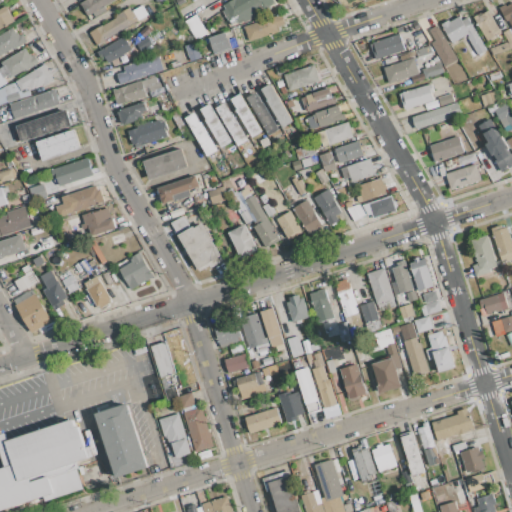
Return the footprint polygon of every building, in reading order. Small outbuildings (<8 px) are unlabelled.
[(123,0),(122,1),(121,0),(116,0),(104,7),(106,11),(95,17),(93,13),(87,17),(80,4),(86,0),(123,0)] [(239,24),(238,22),(230,26),(222,11),(225,9),(223,5),(232,0),(274,0),(276,3),(264,10),(265,11),(244,23),(243,22),(239,24)] [(511,26),(508,19),(506,20),(499,8),(505,4),(506,6),(511,2),(511,26)] [(131,12),(142,6),(148,15),(136,21),(137,22),(97,45),(90,32),(101,25),(102,26),(116,18),(115,16),(128,8),(131,12)] [(490,39),(487,40),(474,17),(481,13),(482,14),(488,11),(500,33),(497,35),(498,37),(491,41),(490,39)] [(276,27),(277,32),(249,41),(244,27),(281,15),(284,25),(276,27)] [(441,24),(449,20),(450,22),(459,17),(461,21),(468,17),(474,29),(475,29),(487,49),(478,54),(466,34),(452,43),(441,24)] [(446,67),(432,43),(435,41),(428,30),(436,25),(457,61),(446,67)] [(0,35),(13,28),(16,34),(18,33),(19,35),(22,34),(26,41),(0,55),(0,35)] [(511,48),(503,32),(509,29),(511,34),(511,48)] [(214,53),(209,38),(225,33),(226,38),(225,38),(228,48),(214,53)] [(404,50),(376,59),(371,43),(399,35),(404,50)] [(131,50),(107,63),(100,51),(124,38),(131,50)] [(147,38),(151,46),(141,51),(137,44),(147,38)] [(185,46),(196,42),(201,57),(190,61),(185,46)] [(490,48),(507,42),(510,49),(492,55),(490,48)] [(418,60),(432,56),(429,45),(415,49),(418,60)] [(1,63),(25,48),(29,55),(30,54),(31,56),(34,55),(39,64),(27,71),(26,69),(10,79),(8,75),(3,78),(0,72),(0,67),(3,66),(1,63)] [(159,61),(162,70),(157,72),(157,73),(120,85),(117,74),(125,71),(124,67),(152,58),(153,62),(159,61)] [(413,58),(418,74),(389,83),(384,67),(413,58)] [(425,79),(422,69),(441,63),(444,73),(425,79)] [(313,64),(319,81),(289,91),(284,74),(313,64)] [(27,92),(28,97),(8,104),(2,86),(13,83),(17,92),(20,90),(15,81),(44,65),(52,78),(53,79),(53,80),(45,85),(44,84),(36,89),(35,87),(31,90),(30,89),(27,92)] [(278,74),(276,68),(281,66),(284,73),(278,74)] [(491,81),(489,74),(500,71),(502,77),(491,81)] [(157,83),(160,83),(161,87),(163,86),(165,93),(151,97),(149,92),(145,93),(146,95),(146,97),(132,101),(132,100),(117,105),(114,98),(115,98),(113,90),(141,80),(141,81),(146,79),(155,77),(157,83)] [(293,121),(282,127),(267,101),(268,100),(261,89),(271,84),(293,121)] [(400,94),(402,93),(430,84),(433,92),(431,93),(433,101),(405,110),(400,94)] [(306,97),(306,95),(328,88),(331,97),(334,96),(336,102),(308,112),(308,111),(306,112),(302,98),(306,97)] [(54,90),(60,106),(14,120),(9,104),(54,90)] [(262,103),(264,102),(280,128),(269,135),(247,98),(257,91),(261,98),(260,99),(262,103)] [(494,91),(497,102),(484,107),(480,96),(494,91)] [(236,110),(237,109),(231,99),(241,93),(263,131),(252,137),(236,110)] [(438,97),(451,93),(454,102),(441,107),(438,97)] [(437,100),(439,107),(427,111),(425,104),(437,100)] [(147,109),(141,111),(143,118),(125,125),(124,123),(121,124),(117,112),(120,111),(120,110),(144,102),(147,109)] [(216,108),(226,102),(248,139),(238,145),(216,108)] [(415,130),(411,117),(457,103),(461,115),(415,130)] [(511,126),(510,123),(504,127),(495,111),(490,114),(487,109),(497,104),(498,106),(499,106),(499,107),(506,103),(511,113),(511,126)] [(232,141),(222,148),(205,120),(206,119),(201,109),(210,104),(232,141)] [(313,115),(315,114),(315,113),(338,106),(341,114),(344,114),(346,120),(320,128),(320,127),(311,130),(307,118),(313,116),(313,115)] [(170,113),(177,109),(188,130),(181,133),(170,113)] [(16,126),(66,110),(71,126),(21,142),(16,126)] [(202,122),(218,149),(207,156),(185,118),(195,112),(201,122),(202,122)] [(161,121),(164,120),(167,129),(164,130),(166,137),(144,144),(144,145),(135,148),(135,147),(133,148),(127,131),(137,128),(136,126),(149,121),(150,123),(161,120),(161,121)] [(490,120),(511,157),(511,166),(503,172),(501,169),(500,169),(498,165),(496,166),(493,162),(495,160),(485,145),(489,143),(479,126),(490,120)] [(348,122),(353,137),(330,145),(325,130),(348,122)] [(485,142),(477,128),(465,134),(473,149),(485,142)] [(73,130),(79,148),(43,161),(36,142),(73,130)] [(458,136),(463,153),(435,162),(430,145),(458,136)] [(359,143),(361,150),(363,155),(347,160),(345,155),(337,158),(335,150),(359,143)] [(299,147),(309,144),(309,146),(313,145),(315,154),(299,159),(296,151),(299,150),(300,149),(299,147)] [(143,161),(181,148),(187,167),(149,180),(143,161)] [(332,157),(321,161),(315,162),(313,156),(330,151),(332,157)] [(460,165),(458,158),(474,153),(477,160),(460,165)] [(311,157),(312,160),(313,160),(315,164),(304,168),(301,160),(311,157)] [(332,157),(336,168),(325,172),(321,161),(332,157)] [(59,186),(56,177),(52,178),(50,170),(87,158),(93,175),(59,186)] [(337,171),(342,169),(341,168),(346,167),(369,159),(375,176),(351,184),(349,178),(345,179),(344,177),(340,179),(337,171)] [(476,164),(481,180),(451,190),(446,174),(476,164)] [(303,180),(298,171),(309,168),(313,174),(303,180)] [(322,169),(329,180),(322,184),(315,173),(322,169)] [(186,191),(188,196),(174,200),(162,204),(157,188),(196,175),(200,187),(186,191)] [(291,179),(298,175),(308,191),(301,195),(291,179)] [(381,178),(383,184),(385,183),(387,190),(385,190),(387,195),(364,203),(362,198),(359,199),(355,187),(381,178)] [(58,216),(55,206),(63,204),(60,197),(96,186),(97,191),(100,190),(104,202),(58,216)] [(208,192),(224,186),(228,199),(212,204),(208,192)] [(279,240),(264,248),(253,227),(257,224),(249,208),(247,210),(244,204),(246,203),(240,191),(247,187),(251,196),(254,194),(279,240)] [(348,193),(338,196),(336,190),(346,187),(348,193)] [(336,215),(339,221),(329,226),(314,198),(329,190),(341,213),(336,215)] [(362,205),(391,196),(393,201),(395,201),(397,207),(395,208),(396,211),(373,219),(371,214),(368,215),(362,205)] [(294,208),(294,207),(308,199),(320,223),(306,230),(300,218),(298,219),(293,209),(294,208)] [(262,206),(271,202),(276,212),(268,217),(262,206)] [(359,204),(365,214),(354,221),(347,208),(359,204)] [(0,236),(0,216),(7,214),(6,212),(24,206),(26,212),(31,226),(0,236)] [(94,212),(108,208),(112,218),(113,218),(116,228),(91,236),(88,227),(83,229),(82,225),(84,224),(82,215),(93,212),(94,212)] [(253,219),(245,224),(240,214),(247,209),(253,219)] [(291,211),(303,232),(288,240),(276,219),(291,211)] [(202,223),(226,264),(221,267),(224,271),(218,275),(213,267),(211,268),(209,264),(198,270),(171,223),(183,215),(190,227),(193,226),(194,228),(202,223)] [(228,232),(246,223),(258,250),(241,258),(228,232)] [(501,225),(502,228),(506,227),(511,246),(511,260),(502,263),(492,232),(493,231),(492,228),(501,225)] [(113,245),(110,236),(122,232),(125,241),(113,245)] [(472,266),(479,264),(471,240),(487,235),(497,266),(490,269),(491,271),(476,276),(472,266)] [(0,241),(7,239),(11,251),(12,254),(3,257),(4,260),(0,261),(0,241)] [(134,261),(131,257),(139,253),(141,257),(143,256),(155,277),(132,290),(120,269),(134,261)] [(32,260),(40,255),(44,263),(36,267),(32,260)] [(419,257),(420,260),(426,258),(435,285),(418,291),(409,264),(415,262),(414,258),(419,257)] [(92,270),(87,274),(79,264),(84,260),(92,270)] [(396,263),(405,260),(414,289),(400,293),(392,269),(398,267),(396,263)] [(36,282),(20,291),(14,281),(25,275),(21,269),(27,265),(36,282)] [(376,304),(367,274),(384,268),(394,299),(393,299),(396,306),(380,311),(378,304),(376,304)] [(69,293),(62,280),(71,275),(78,288),(69,293)] [(44,290),(47,288),(44,282),(54,276),(67,298),(56,304),(53,306),(44,290)] [(110,303),(101,308),(99,306),(97,307),(84,284),(98,276),(111,299),(108,301),(110,303)] [(347,283),(349,282),(356,305),(355,305),(357,313),(347,316),(345,308),(342,309),(335,287),(337,286),(336,282),(346,279),(347,283)] [(367,299),(361,300),(358,287),(364,286),(367,299)] [(334,317),(318,322),(314,308),(310,294),(317,292),(317,291),(324,288),(325,289),(334,317)] [(31,289),(34,294),(35,293),(52,322),(31,333),(15,305),(16,304),(14,299),(31,289)] [(503,292),(508,308),(487,315),(485,307),(481,308),(479,300),(503,292)] [(299,299),(303,297),(309,316),(293,322),(286,303),(290,302),(289,298),(298,295),(299,299)] [(373,301),(382,328),(369,332),(360,305),(373,301)] [(423,316),(420,306),(438,301),(441,310),(423,316)] [(411,304),(414,315),(404,318),(400,307),(411,304)] [(268,337),(260,312),(272,308),(280,334),(268,337)] [(263,339),(267,337),(270,349),(257,353),(255,347),(249,349),(241,321),(247,319),(246,316),(255,313),(263,339)] [(501,319),(511,315),(511,330),(505,332),(501,319)] [(357,316),(359,322),(348,326),(345,319),(357,316)] [(433,329),(417,334),(413,321),(429,316),(433,329)] [(505,332),(505,333),(496,336),(491,322),(501,319),(505,332)] [(236,322),(240,336),(237,337),(238,340),(220,346),(215,329),(236,322)] [(345,322),(351,340),(343,342),(337,324),(345,322)] [(390,329),(402,368),(396,370),(401,386),(379,393),(377,386),(380,385),(378,381),(377,381),(372,364),(390,358),(386,346),(379,348),(374,334),(390,329)] [(432,352),(431,348),(426,333),(433,331),(434,333),(443,330),(444,335),(446,335),(449,347),(432,352)] [(298,336),(303,354),(292,357),(287,340),(298,336)] [(403,341),(418,336),(429,372),(414,376),(403,341)] [(229,345),(242,341),(245,350),(232,354),(229,345)] [(175,373),(165,377),(160,378),(150,346),(165,342),(175,373)] [(309,345),(319,342),(321,348),(311,351),(309,345)] [(455,363),(454,363),(455,366),(438,372),(434,358),(429,360),(425,350),(431,348),(432,352),(449,347),(450,346),(455,363)] [(329,360),(326,361),(322,350),(330,347),(332,351),(327,353),(329,360)] [(328,379),(336,404),(324,408),(312,369),(315,368),(313,362),(309,364),(306,355),(314,352),(315,354),(321,352),(325,366),(323,367),(327,379),(328,379)] [(224,359),(243,353),(247,367),(228,373),(224,359)] [(336,371),(330,373),(326,361),(332,359),(336,371)] [(339,369),(357,363),(366,393),(349,398),(339,369)] [(308,367),(321,409),(309,413),(296,371),(308,367)] [(260,372),(264,384),(240,391),(236,379),(260,372)] [(160,378),(165,377),(169,388),(164,390),(160,378)] [(175,386),(178,397),(167,400),(164,390),(169,388),(175,386)] [(292,394),(297,392),(298,393),(300,392),(302,399),(299,399),(304,413),(298,415),(299,418),(286,422),(277,395),(291,391),(292,394)] [(183,409),(179,397),(191,393),(195,405),(183,409)] [(116,479),(96,412),(128,402),(148,469),(116,479)] [(249,434),(244,417),(275,407),(281,424),(249,434)] [(214,446),(196,452),(183,413),(201,408),(214,446)] [(474,429),(437,441),(431,423),(457,415),(456,411),(467,408),(474,429)] [(187,441),(187,442),(191,454),(177,458),(176,457),(168,460),(165,451),(173,448),(173,446),(170,447),(166,435),(164,436),(159,420),(179,414),(187,441)] [(0,434),(0,452),(5,466),(0,467),(0,510),(44,495),(46,502),(85,489),(76,463),(90,458),(76,417),(9,440),(6,432),(0,434)] [(438,453),(426,457),(417,429),(423,427),(422,424),(429,422),(438,453)] [(413,476),(401,438),(413,434),(425,472),(413,476)] [(454,452),(452,445),(465,441),(467,448),(454,452)] [(382,447),(390,444),(397,467),(379,472),(372,450),(377,449),(376,446),(382,444),(382,447)] [(472,471),(466,472),(460,452),(479,446),(486,469),(472,474),(472,471)] [(363,483),(352,449),(361,447),(362,450),(369,448),(377,474),(370,475),(372,481),(363,483)] [(326,501),(322,489),(317,490),(311,468),(315,467),(315,465),(331,460),(332,461),(337,459),(340,471),(335,473),(343,496),(336,498),(339,511),(325,511),(322,502),(326,501)] [(267,492),(263,478),(287,470),(289,476),(290,476),(301,511),(277,511),(271,491),(267,492)] [(409,470),(413,485),(406,487),(402,473),(409,470)] [(470,492),(466,479),(482,474),(486,488),(470,492)] [(305,511),(301,495),(313,492),(317,504),(321,503),(323,511),(305,511)] [(362,494),(366,505),(361,507),(357,495),(362,494)] [(478,505),(477,499),(492,494),(495,504),(493,505),(495,511),(474,511),(473,506),(478,505)] [(203,511),(201,504),(227,496),(231,511),(203,511)] [(440,511),(439,506),(455,501),(458,511),(460,511),(440,511)] [(202,511),(199,502),(184,506),(185,511),(202,511)] [(414,511),(412,504),(418,502),(420,511),(414,511)] [(350,503),(352,511),(345,511),(343,505),(350,503)]
